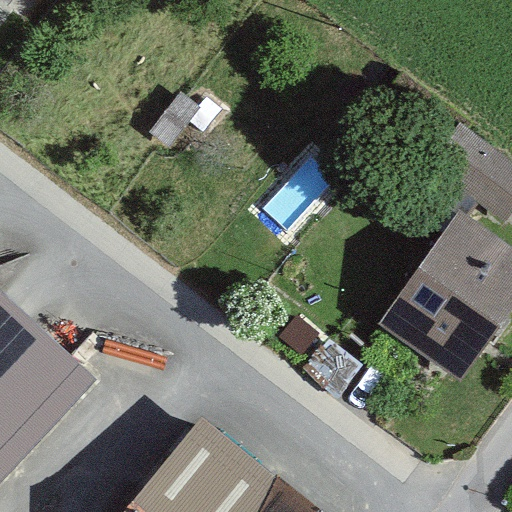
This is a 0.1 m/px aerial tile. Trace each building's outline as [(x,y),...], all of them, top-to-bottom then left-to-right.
[(0,0),(0,4),(4,8),(10,0),(0,0)] [(511,208),(511,163),(451,121),(424,161),(506,217),(511,208)] [(511,310),(511,261),(453,218),(373,327),(455,387),(511,310)] [(0,281),(0,472),(95,367),(0,281)] [(321,511),(203,418),(123,511),(321,511)]
